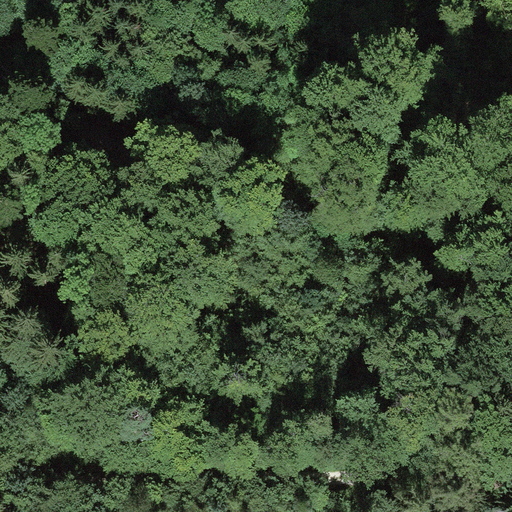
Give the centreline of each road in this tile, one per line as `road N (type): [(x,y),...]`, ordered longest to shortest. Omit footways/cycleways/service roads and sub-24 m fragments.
road 1 (track): [(511,479),(0,478)]
road 2 (track): [(0,55),(59,117),(220,144)]
